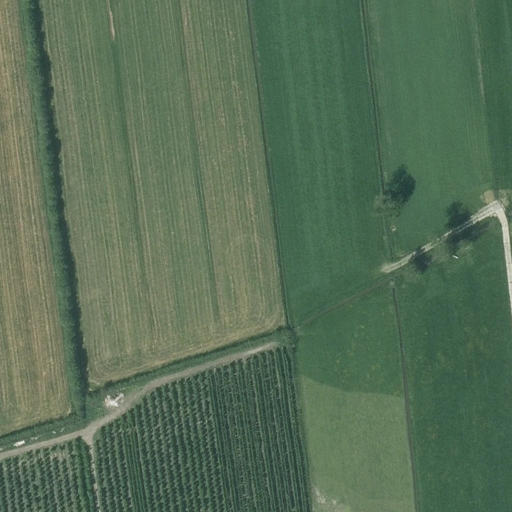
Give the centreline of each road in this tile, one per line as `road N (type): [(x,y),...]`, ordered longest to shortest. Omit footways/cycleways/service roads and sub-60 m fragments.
road 1 (track): [(0,456),(85,430),(144,389),(276,344)]
road 2 (track): [(511,288),(496,208),(388,269)]
